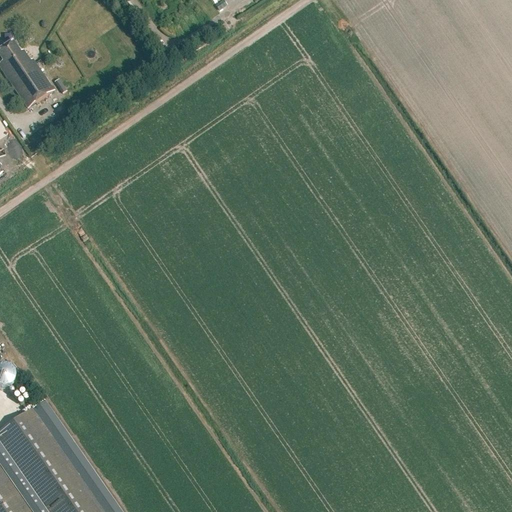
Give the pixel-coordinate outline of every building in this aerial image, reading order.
[(216,8),(219,12),(227,6),(224,2),(216,8)] [(6,46),(7,47),(0,51),(0,57),(4,63),(0,66),(29,109),(54,92),(33,61),(32,62),(25,52),(22,54),(14,42),(11,44),(10,44),(6,46)] [(79,49),(86,61),(97,55),(91,43),(79,49)] [(68,93),(60,80),(55,83),(63,96),(68,93)] [(71,115),(66,118),(72,127),(77,124),(71,115)] [(0,511),(31,511),(0,466),(0,441),(48,511),(102,511),(32,410),(0,432),(0,511)]
